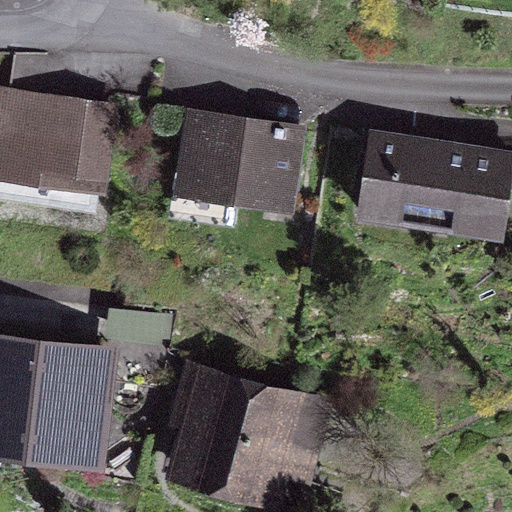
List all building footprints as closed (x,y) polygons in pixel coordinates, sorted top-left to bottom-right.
[(13,58),(8,92),(69,100),(72,81),(50,58),(13,58)] [(8,92),(0,90),(0,172),(100,186),(111,106),(69,100),(8,92)] [(207,115),(195,113),(183,188),(286,204),(297,129),(242,121),(242,119),(207,113),(207,115)] [(511,157),(511,153),(372,133),(360,212),(401,218),(403,206),(453,214),(452,221),(501,228),(511,157)] [(98,360),(0,348),(0,445),(32,449),(34,430),(89,436),(98,360)] [(324,411),(189,375),(178,417),(180,417),(169,458),(272,486),(284,445),(312,452),(324,411)]
